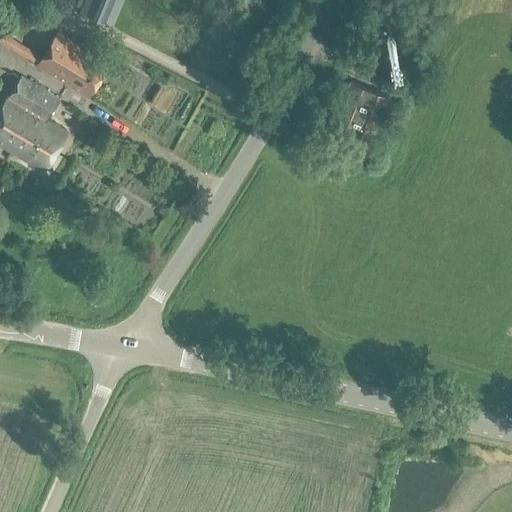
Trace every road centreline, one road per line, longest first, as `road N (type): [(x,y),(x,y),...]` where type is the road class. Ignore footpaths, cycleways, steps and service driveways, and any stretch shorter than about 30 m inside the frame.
road 1 (unclassified): [(122,349),(227,198),(337,0)]
road 2 (tertiary): [(511,430),(122,349)]
road 3 (unclassified): [(49,511),(122,349)]
road 4 (tertiary): [(122,349),(0,327)]
